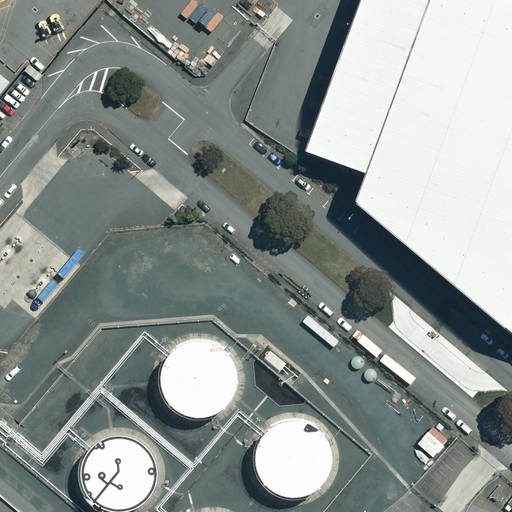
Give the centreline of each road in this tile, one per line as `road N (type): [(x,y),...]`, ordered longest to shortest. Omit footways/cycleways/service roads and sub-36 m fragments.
road 1 (tertiary): [(511,447),(158,152)]
road 2 (tertiary): [(194,107),(511,378)]
road 3 (tertiary): [(52,114),(68,79),(106,56),(130,57),(194,107)]
road 4 (unclassified): [(293,0),(213,97),(194,107)]
road 5 (tertiary): [(158,152),(99,110),(75,106),(52,114)]
